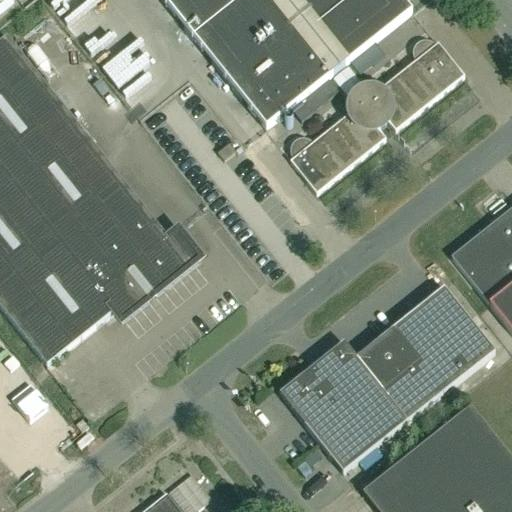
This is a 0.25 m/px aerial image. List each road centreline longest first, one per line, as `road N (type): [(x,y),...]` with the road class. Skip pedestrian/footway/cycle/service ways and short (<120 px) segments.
road 1 (unclassified): [(194,386),(511,135)]
road 2 (unclassified): [(37,511),(194,386)]
road 3 (unclassified): [(295,511),(194,386)]
